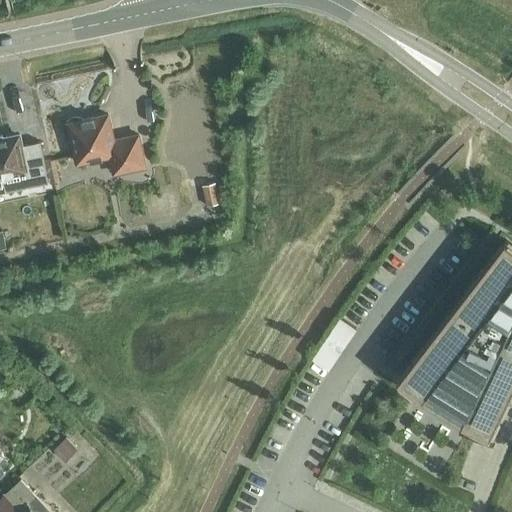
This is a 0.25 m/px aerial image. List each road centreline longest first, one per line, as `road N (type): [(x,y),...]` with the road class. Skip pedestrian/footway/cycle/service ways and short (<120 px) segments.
road 1 (tertiary): [(0,44),(184,4)]
road 2 (tertiary): [(438,71),(326,0)]
